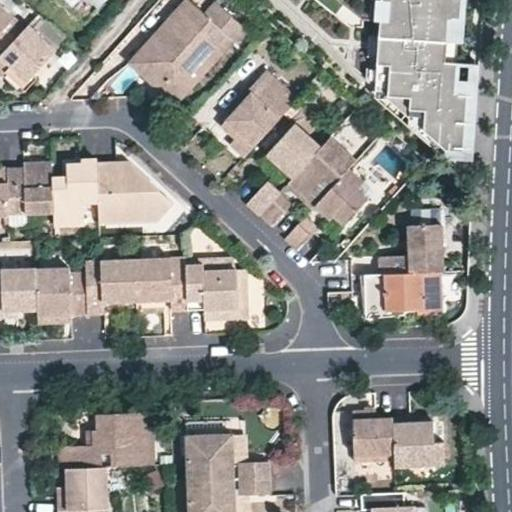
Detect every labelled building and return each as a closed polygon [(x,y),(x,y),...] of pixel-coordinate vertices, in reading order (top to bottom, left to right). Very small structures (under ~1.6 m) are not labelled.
[(160,24),(134,52),(147,64),(142,70),(176,103),(196,82),(191,78),(224,41),(229,47),(242,32),(211,2),(199,15),(183,0),(182,0),(170,14),(175,19),(166,30),(160,24)] [(458,161),(474,162),(476,97),(456,96),(458,66),(446,65),(448,44),(464,45),(467,0),(336,0),(365,23),(370,21),(370,29),(367,82),(426,133),(448,152),(458,161)] [(0,45),(3,49),(23,27),(0,5),(0,45)] [(170,14),(160,24),(166,30),(175,19),(170,14)] [(23,27),(3,49),(0,52),(0,68),(4,72),(5,71),(11,64),(26,79),(32,72),(54,48),(26,23),(23,27)] [(446,65),(458,66),(460,45),(448,44),(446,65)] [(147,64),(134,52),(124,63),(159,96),(171,108),(176,103),(142,70),(147,64)] [(11,64),(5,71),(24,88),(36,76),(32,72),(26,79),(11,64)] [(478,67),(458,66),(456,96),(476,97),(478,67)] [(227,146),(241,160),(295,101),(264,72),(244,93),(247,96),(230,115),(222,123),(236,136),(230,142),(227,146)] [(426,133),(367,82),(367,91),(454,166),(474,168),(474,162),(458,161),(448,152),(426,133)] [(227,111),(230,115),(247,96),(244,93),(227,111)] [(236,136),(222,123),(217,129),(223,136),(230,142),(236,136)] [(270,163),(291,182),(319,151),(293,127),(264,158),(270,163)] [(319,151),(291,182),(288,185),(307,202),(314,209),(348,171),(354,166),(327,142),(319,151)] [(55,187),(56,213),(57,224),(86,223),(86,202),(101,202),(99,164),(99,155),(86,156),(68,157),(70,175),(71,187),(55,187)] [(25,168),(9,168),(11,215),(28,214),(56,213),(55,187),(54,175),(54,160),(31,161),(31,168),(25,168)] [(0,216),(10,217),(11,215),(9,168),(8,162),(0,162),(0,216)] [(99,164),(101,202),(102,223),(159,221),(176,204),(131,162),(111,163),(99,164)] [(348,171),(314,209),(330,223),(335,218),(339,222),(344,227),(368,201),(358,192),(364,186),(348,171)] [(70,175),(54,175),(55,187),(71,187),(70,175)] [(265,184),(244,207),(258,219),(278,197),(265,184)] [(278,197),(258,219),(271,231),(290,208),(278,197)] [(28,214),(11,215),(10,217),(11,227),(29,227),(28,214)] [(304,221),(284,242),(297,254),(317,232),(304,221)] [(440,272),(443,272),(440,224),(408,225),(410,255),(379,256),(380,265),(380,275),(440,272)] [(188,259),(138,261),(140,304),(173,303),(173,309),(190,308),(189,265),(188,259)] [(140,304),(138,261),(88,262),(89,274),(91,316),(106,315),(105,304),(140,304)] [(189,265),(190,308),(206,308),(248,306),(247,273),(242,269),(205,271),(204,264),(189,265)] [(38,270),(38,265),(0,266),(0,319),(6,319),(7,314),(22,313),(40,312),(38,270)] [(38,270),(40,312),(40,318),(73,317),(91,316),(89,274),(70,275),(70,269),(38,270)] [(440,272),(380,275),(362,276),(363,287),(365,320),(403,316),(403,309),(415,309),(416,315),(442,314),(440,272)] [(248,306),(206,308),(207,320),(249,318),(248,306)] [(40,318),(40,326),(73,325),(73,317),(40,318)] [(396,461),(395,420),(377,420),(376,412),(354,413),(355,456),(377,455),(377,462),(396,461)] [(156,467),(155,414),(99,416),(99,432),(95,432),(95,447),(89,448),(61,449),(62,470),(66,470),(110,468),(156,467)] [(415,419),(395,420),(396,461),(396,468),(409,468),(418,457),(428,456),(437,467),(448,467),(447,440),(438,441),(437,424),(416,423),(415,419)] [(191,439),(238,436),(239,467),(251,466),(249,423),(190,426),(191,432),(191,439)] [(193,483),(275,479),(274,465),(263,466),(251,466),(239,467),(238,436),(191,439),(193,483)] [(418,457),(409,468),(437,467),(428,456),(418,457)] [(110,468),(66,470),(67,489),(67,495),(58,496),(58,504),(58,511),(97,511),(111,511),(110,468)] [(276,496),(275,479),(193,483),(194,511),(241,511),(240,498),(253,497),(266,497),(276,496)] [(406,493),(363,494),(363,509),(374,509),(374,511),(415,511),(415,508),(406,508),(406,493)] [(253,511),(253,497),(240,498),(241,511),(253,511)]
